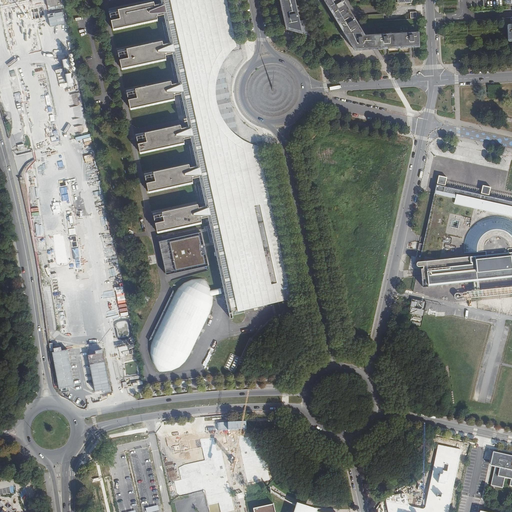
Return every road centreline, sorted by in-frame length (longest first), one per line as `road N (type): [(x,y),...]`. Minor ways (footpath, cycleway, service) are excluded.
road 1 (primary): [(57,405),(0,123)]
road 2 (primary): [(0,155),(26,280),(40,407)]
road 3 (tertiary): [(309,389),(71,414)]
road 4 (tertiary): [(426,125),(378,342)]
road 5 (tertiary): [(284,141),(328,349)]
road 6 (tertiary): [(137,418),(245,407),(309,411)]
road 7 (unclassified): [(374,408),(511,440)]
road 8 (tertiary): [(72,511),(74,464),(89,440),(137,418)]
road 9 (tertiary): [(434,80),(307,87)]
road 10 (unclassified): [(307,98),(426,125)]
